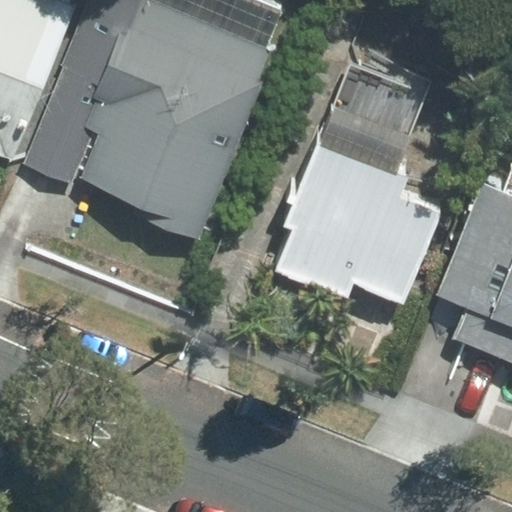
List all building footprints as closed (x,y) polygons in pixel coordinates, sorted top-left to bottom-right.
[(0,0),(0,131),(20,139),(77,0),(0,0)] [(282,37),(189,0),(143,0),(112,81),(101,77),(88,108),(114,118),(97,161),(156,186),(151,196),(214,221),(276,70),(270,68),(282,37)] [(393,35),(367,24),(358,47),(384,58),(393,35)] [(409,82),(337,54),(309,123),(320,128),(287,209),(292,210),(276,252),(344,279),(351,265),(399,285),(436,194),(396,177),(402,162),(380,153),(409,82)] [(511,173),(489,164),(443,277),(470,288),(455,323),(495,340),(489,353),(511,362),(511,173)]
